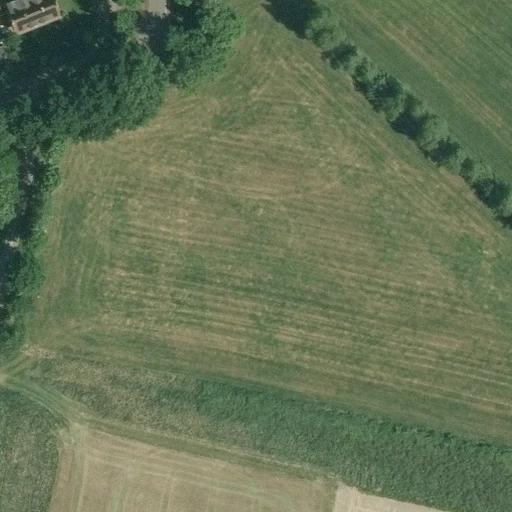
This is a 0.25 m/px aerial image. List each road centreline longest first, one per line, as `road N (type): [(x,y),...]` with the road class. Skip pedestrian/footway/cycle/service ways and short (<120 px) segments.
road 1 (tertiary): [(6,110),(131,58),(154,26),(157,0)]
road 2 (unclassified): [(0,291),(26,174),(6,110)]
